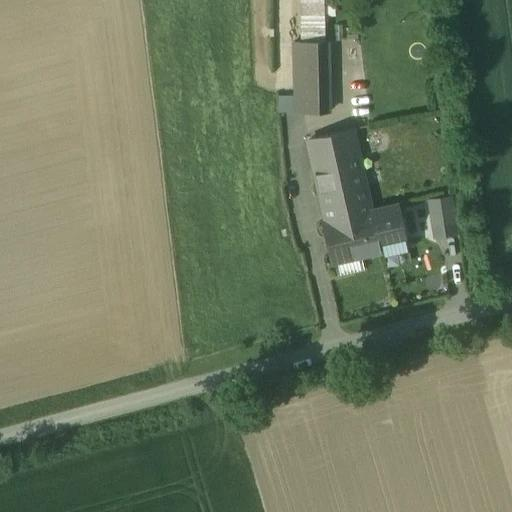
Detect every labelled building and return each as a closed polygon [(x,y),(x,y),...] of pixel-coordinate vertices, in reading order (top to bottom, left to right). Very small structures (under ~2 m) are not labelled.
[(318,0),(295,0),(295,21),(318,21),(318,0)] [(328,40),(295,40),(296,111),(329,111),(328,40)] [(351,128),(310,137),(321,186),(362,176),(351,128)] [(362,176),(321,186),(329,220),(325,220),(334,261),(384,249),(383,242),(375,209),(370,210),(362,176)] [(397,206),(375,209),(383,242),(405,236),(397,206)]
